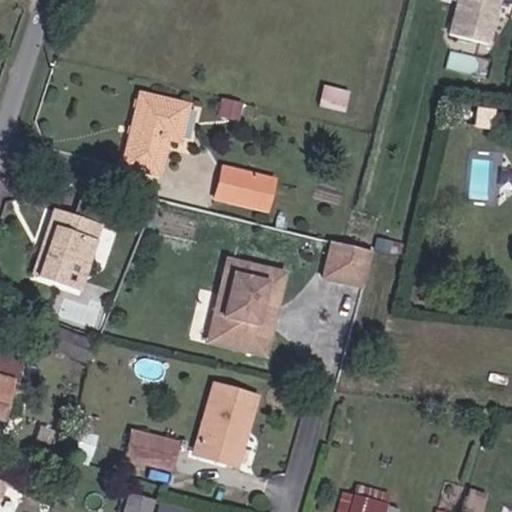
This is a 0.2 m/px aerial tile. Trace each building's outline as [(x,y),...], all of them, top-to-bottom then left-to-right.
[(487,45),(497,0),(456,0),(448,36),(487,45)] [(318,101),(342,107),(347,87),(322,81),(318,101)] [(178,140),(188,104),(138,92),(119,165),(156,174),(165,137),(178,140)] [(231,129),(237,101),(223,97),(217,126),(231,129)] [(481,112),(472,111),(471,121),(480,121),(481,112)] [(264,209),(271,179),(221,167),(213,198),(264,209)] [(150,198),(129,193),(125,209),(146,214),(150,198)] [(97,222),(51,208),(46,225),(51,227),(37,275),(77,287),(97,222)] [(31,273),(37,275),(51,227),(46,225),(31,273)] [(341,242),(331,240),(321,275),(363,287),(373,249),(341,242)] [(236,276),(240,261),(226,258),(205,342),(213,344),(230,275),(236,276)] [(270,307),(278,271),(240,261),(236,276),(230,275),(213,344),(254,353),(261,324),(254,323),(258,304),(270,307)] [(284,272),(278,271),(270,307),(258,304),(254,323),(261,324),(254,353),(264,356),(284,272)] [(83,336),(55,326),(47,348),(64,354),(61,366),(84,374),(93,342),(82,339),(83,336)] [(0,419),(0,420),(11,379),(16,381),(21,361),(0,356),(0,419)] [(190,452),(227,463),(237,427),(246,429),(255,395),(210,382),(190,452)] [(237,427),(227,463),(235,466),(246,429),(237,427)] [(126,453),(167,463),(171,445),(132,434),(126,453)] [(0,476),(0,508),(12,483),(0,476)] [(353,483),(350,494),(386,504),(389,493),(353,483)] [(478,511),(484,493),(467,488),(459,511),(478,511)] [(119,511),(148,511),(153,499),(126,490),(119,511)] [(344,511),(350,494),(338,491),(332,511),(344,511)] [(386,504),(350,494),(344,511),(397,511),(398,509),(386,507),(386,504)]
